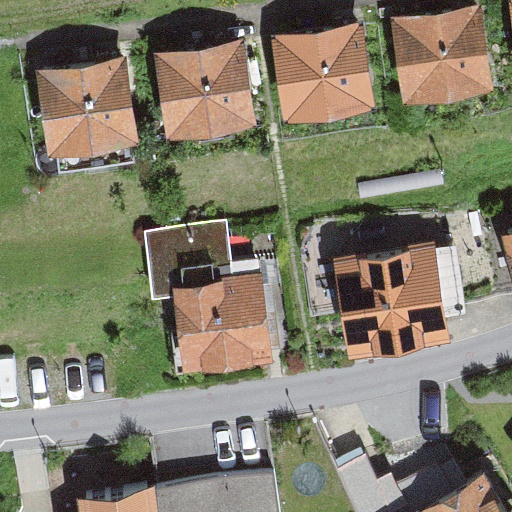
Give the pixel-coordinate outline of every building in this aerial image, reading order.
[(397,17),(408,91),(489,79),(478,5),(397,17)] [(274,35),(285,109),(366,97),(355,23),(274,35)] [(158,53),(169,126),(251,114),(240,41),(158,53)] [(43,70),(54,143),(135,131),(124,58),(43,70)] [(339,258),(354,339),(441,322),(426,242),(339,258)] [(209,261),(211,275),(173,280),(184,353),(265,341),(252,254),(209,261)] [(367,448),(338,462),(360,511),(368,511),(392,501),(367,448)] [(511,511),(511,498),(486,455),(392,511),(511,511)] [(272,511),(266,467),(154,484),(152,473),(78,484),(82,511),(272,511)]
